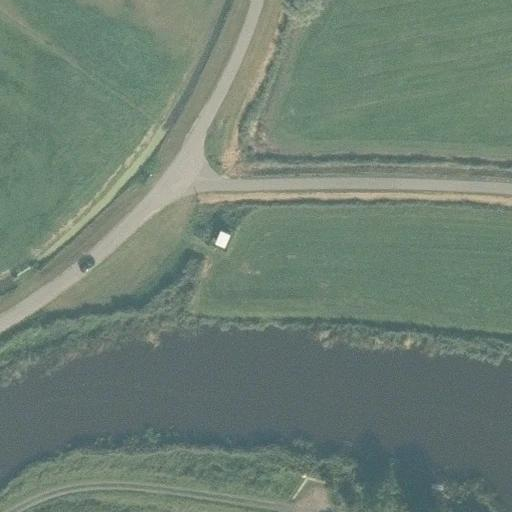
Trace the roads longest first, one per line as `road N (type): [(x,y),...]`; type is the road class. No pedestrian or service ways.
road 1 (unclassified): [(511,190),(217,184),(175,168)]
road 2 (track): [(10,511),(82,484),(323,511)]
road 3 (tertiary): [(0,325),(82,268),(175,168)]
road 4 (tertiary): [(175,168),(219,97),(257,0)]
